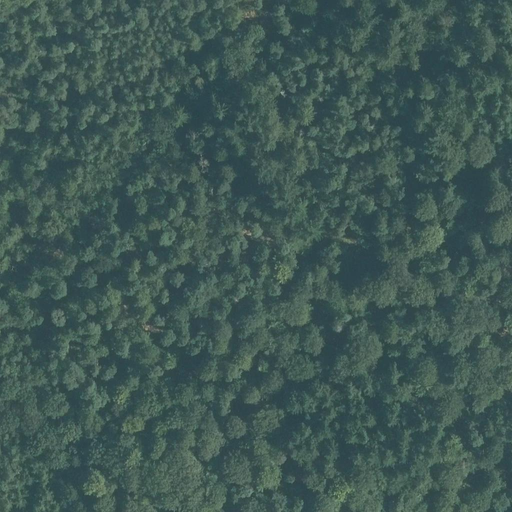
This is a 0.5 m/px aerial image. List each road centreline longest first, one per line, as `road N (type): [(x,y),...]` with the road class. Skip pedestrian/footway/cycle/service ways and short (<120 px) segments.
road 1 (track): [(162,511),(0,355)]
road 2 (track): [(0,144),(72,0)]
